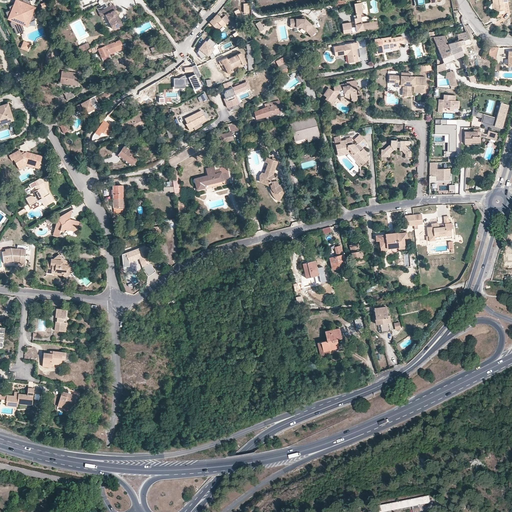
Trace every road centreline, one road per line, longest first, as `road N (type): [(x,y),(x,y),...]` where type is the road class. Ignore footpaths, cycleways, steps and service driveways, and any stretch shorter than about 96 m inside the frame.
road 1 (primary): [(334,404),(163,456),(96,457),(0,437)]
road 2 (residential): [(419,200),(202,255),(134,299),(114,300)]
road 3 (primary): [(173,469),(313,448),(414,405)]
road 4 (residential): [(223,0),(174,66),(107,110),(89,136),(92,175),(80,182)]
road 5 (primary): [(224,511),(266,480),(391,424),(414,405)]
road 6 (primary): [(427,351),(478,319),(497,324),(502,345),(414,405)]
road 7 (residential): [(114,300),(117,398),(102,494)]
road 8 (secondary): [(334,404),(268,432),(191,511)]
road 9 (residential): [(0,28),(80,182)]
road 10 (secondary): [(491,209),(470,286),(427,351)]
road 11 (primary): [(35,454),(173,469)]
road 12 (residential): [(80,182),(105,226),(114,300)]
road 13 (primary): [(35,454),(116,477),(138,509)]
